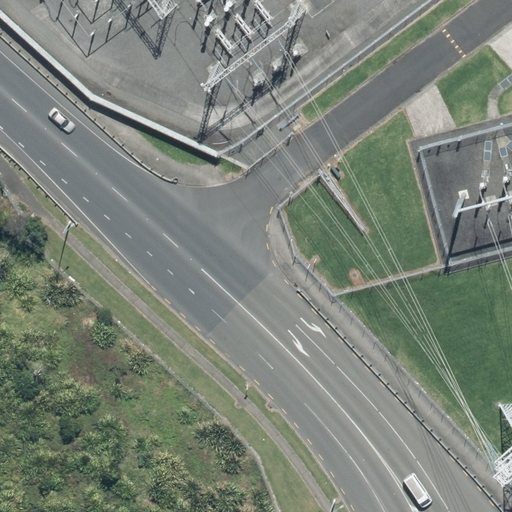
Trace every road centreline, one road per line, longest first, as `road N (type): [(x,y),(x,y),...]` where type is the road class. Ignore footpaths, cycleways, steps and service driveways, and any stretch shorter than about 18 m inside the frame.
road 1 (unclassified): [(504,0),(172,246)]
road 2 (secondary): [(172,246),(388,467)]
road 3 (secondary): [(0,92),(172,246)]
